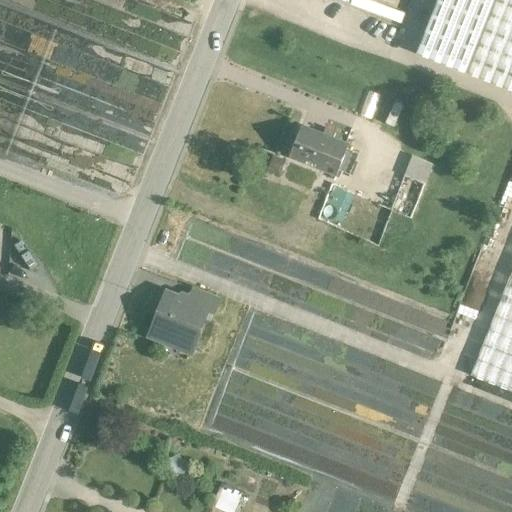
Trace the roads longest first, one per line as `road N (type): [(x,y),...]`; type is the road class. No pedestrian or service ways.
road 1 (residential): [(30,511),(233,0)]
road 2 (track): [(134,250),(454,378)]
